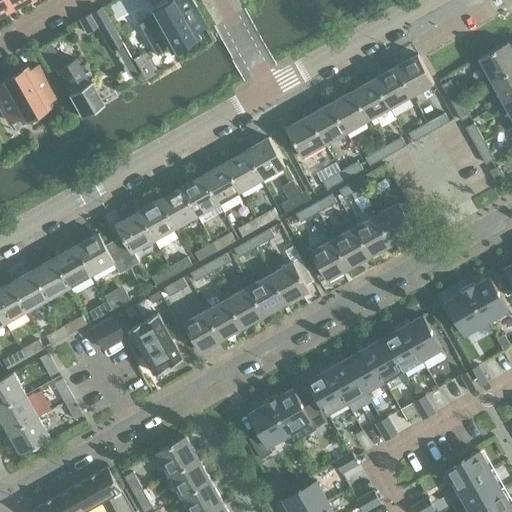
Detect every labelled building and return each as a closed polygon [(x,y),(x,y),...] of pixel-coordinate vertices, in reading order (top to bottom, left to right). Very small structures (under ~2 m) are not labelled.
[(0,0),(0,13),(1,15),(11,9),(10,8),(5,0),(0,0)] [(203,26),(188,0),(179,0),(175,2),(174,0),(169,0),(148,12),(170,50),(195,36),(192,32),(203,26)] [(85,32),(96,26),(89,13),(78,20),(85,32)] [(511,48),(508,41),(478,57),(491,80),(511,67),(511,48)] [(113,51),(120,62),(122,61),(130,78),(138,73),(134,67),(122,46),(113,51)] [(142,52),(132,58),(145,80),(158,72),(150,58),(148,54),(147,53),(146,52),(144,52),(143,52),(142,52)] [(396,66),(412,95),(434,83),(418,54),(396,66)] [(68,92),(66,93),(79,116),(102,103),(89,80),(87,81),(74,58),(55,68),(68,92)] [(37,65),(26,71),(24,68),(0,81),(0,82),(2,86),(0,86),(0,106),(8,122),(19,116),(21,120),(46,106),(44,102),(54,96),(37,65)] [(374,78),(390,108),(412,95),(396,66),(374,78)] [(511,67),(491,80),(503,101),(511,96),(511,67)] [(352,90),(369,119),(390,108),(374,78),(352,90)] [(442,84),(452,102),(460,97),(450,79),(442,84)] [(331,102),(347,132),(369,119),(352,90),(331,102)] [(511,96),(503,101),(511,117),(511,96)] [(460,97),(452,102),(462,120),(470,115),(460,97)] [(309,114),(326,143),(347,132),(331,102),(309,114)] [(431,130),(449,120),(445,112),(427,122),(431,130)] [(287,126),(303,156),(326,143),(309,114),(287,126)] [(413,141),(431,130),(427,122),(408,132),(413,141)] [(476,145),(484,140),(474,122),(466,127),(476,145)] [(388,154),(406,144),(401,135),(383,145),(388,154)] [(269,136),(247,149),(263,179),(286,166),(269,136)] [(484,140),(476,145),(486,163),(494,158),(484,140)] [(388,154),(383,145),(365,155),(370,164),(388,154)] [(247,149),(225,161),(242,191),(263,179),(247,149)] [(358,160),(340,170),(345,178),(363,168),(358,160)] [(225,161),(203,173),(220,203),(242,191),(225,161)] [(490,170),(500,188),(508,184),(498,165),(490,170)] [(375,168),(357,178),(362,187),(380,177),(375,168)] [(345,178),(340,170),(322,180),(327,189),(345,178)] [(203,173),(182,185),(198,215),(220,203),(203,173)] [(344,197),(362,187),(357,178),(339,188),(344,197)] [(198,215),(182,185),(160,197),(177,227),(198,215)] [(332,192),(314,203),(318,211),(337,201),(332,192)] [(305,201),(300,193),(281,203),(286,212),(305,201)] [(160,197),(138,210),(155,240),(177,227),(160,197)] [(376,213),(393,242),(415,230),(398,200),(376,213)] [(318,211),(314,203),(296,212),(300,221),(318,211)] [(256,217),(261,226),(279,216),(274,207),(256,217)] [(138,210),(130,214),(116,222),(123,235),(114,240),(129,267),(140,261),(134,251),(155,240),(138,210)] [(354,225),(371,254),(393,242),(376,213),(354,225)] [(238,227),(242,236),(261,226),(256,217),(238,227)] [(333,237),(350,267),(371,254),(354,225),(333,237)] [(269,227),(252,238),(256,246),(274,236),(269,227)] [(213,241),(218,250),(236,240),(231,231),(213,241)] [(129,267),(114,240),(105,245),(98,232),(76,245),(93,274),(114,262),(120,272),(129,267)] [(333,237),(310,249),(327,279),(350,267),(333,237)] [(252,238),(234,248),(238,257),(256,246),(252,238)] [(195,251),(200,260),(218,250),(213,241),(195,251)] [(93,274),(76,245),(54,257),(71,287),(93,274)] [(226,252),(208,262),(213,271),(231,261),(226,252)] [(188,256),(170,266),(175,274),(193,264),(188,256)] [(71,287),(54,257),(32,269),(49,299),(71,287)] [(271,272),(287,301),(310,289),(293,259),(271,272)] [(208,262),(190,272),(195,281),(213,271),(208,262)] [(170,266),(152,276),(157,284),(175,274),(170,266)] [(49,299),(32,269),(11,281),(28,311),(49,299)] [(249,284),(266,313),(287,301),(271,272),(249,284)] [(188,285),(183,276),(165,286),(170,295),(188,285)] [(508,309),(490,276),(475,284),(468,288),(487,321),(508,309)] [(28,311),(11,281),(0,287),(0,312),(6,323),(28,311)] [(227,296),(244,326),(266,313),(249,284),(227,296)] [(487,321),(468,288),(461,292),(461,293),(446,301),(465,333),(487,321)] [(107,300),(112,309),(130,299),(125,290),(107,300)] [(163,297),(159,290),(149,296),(152,303),(163,297)] [(206,308),(222,338),(244,326),(227,296),(206,308)] [(112,309),(107,300),(89,310),(94,319),(112,309)] [(206,308),(183,320),(200,350),(222,338),(206,308)] [(121,326),(127,322),(121,311),(92,328),(98,338),(121,326)] [(144,320),(169,365),(184,357),(171,335),(176,333),(177,335),(178,334),(170,321),(165,324),(158,312),(144,320)] [(69,333),(87,323),(82,314),(64,324),(69,333)] [(403,326),(422,358),(441,347),(423,315),(403,326)] [(144,320),(130,328),(137,340),(131,343),(139,356),(140,356),(138,354),(143,351),(155,373),(169,365),(144,320)] [(69,333),(64,324),(46,335),(51,343),(69,333)] [(121,326),(98,338),(104,349),(126,336),(121,326)] [(422,358),(403,326),(385,336),(403,369),(422,358)] [(511,344),(506,334),(497,339),(504,350),(511,345),(511,344)] [(403,369),(385,336),(366,347),(384,380),(403,369)] [(25,358),(44,347),(39,338),(20,349),(25,358)] [(366,347),(347,358),(365,390),(384,380),(366,347)] [(25,358),(20,349),(3,359),(8,368),(25,358)] [(49,352),(40,357),(51,376),(59,371),(49,352)] [(347,358),(328,368),(347,401),(365,390),(347,358)] [(479,364),(472,367),(482,385),(488,381),(479,364)] [(347,401),(328,368),(309,380),(327,412),(347,401)] [(467,370),(461,374),(471,391),(477,388),(467,370)] [(15,371),(0,378),(0,408),(27,393),(15,371)] [(64,400),(73,395),(63,377),(54,382),(64,400)] [(279,396),(271,400),(295,441),(317,429),(316,427),(327,420),(315,400),(304,406),(293,388),(279,396)] [(39,415),(27,393),(0,408),(0,414),(10,431),(39,415)] [(435,411),(426,394),(419,398),(429,415),(435,411)] [(74,418),(83,413),(73,395),(64,400),(74,418)] [(423,418),(429,415),(419,398),(413,401),(423,418)] [(295,441),(271,400),(264,404),(250,412),(260,431),(249,437),(261,458),(272,451),(269,445),(289,433),(294,441),(295,441)] [(10,431),(22,453),(22,454),(52,438),(39,415),(10,431)] [(388,415),(382,419),(392,436),(398,433),(388,415)] [(386,439),(392,436),(382,419),(376,422),(386,439)] [(157,451),(169,474),(198,458),(185,435),(157,451)] [(447,468),(458,488),(491,469),(479,450),(447,468)] [(335,460),(338,466),(356,457),(352,451),(335,460)] [(359,463),(356,457),(338,466),(342,473),(359,463)] [(169,474),(182,495),(210,479),(198,458),(169,474)] [(109,465),(71,487),(85,511),(108,498),(116,511),(133,511),(135,511),(109,465)] [(458,488),(469,506),(501,488),(491,469),(458,488)] [(133,471),(124,476),(134,493),(143,488),(133,471)] [(182,495),(190,511),(202,511),(222,501),(210,479),(182,495)] [(316,479),(284,498),(291,511),(304,511),(327,499),(316,479)] [(35,511),(82,511),(85,511),(71,487),(33,508),(35,511)] [(143,488),(134,493),(144,511),(153,507),(143,488)] [(469,506),(471,511),(502,511),(511,507),(501,488),(469,506)] [(374,489),(357,499),(360,505),(378,495),(374,489)] [(364,511),(381,501),(378,495),(360,505),(364,511)] [(415,511),(432,503),(428,496),(411,506),(414,511),(415,511)] [(304,511),(334,511),(327,499),(304,511)] [(202,511),(228,511),(222,501),(202,511)] [(432,503),(415,511),(429,511),(435,509),(432,503)]
